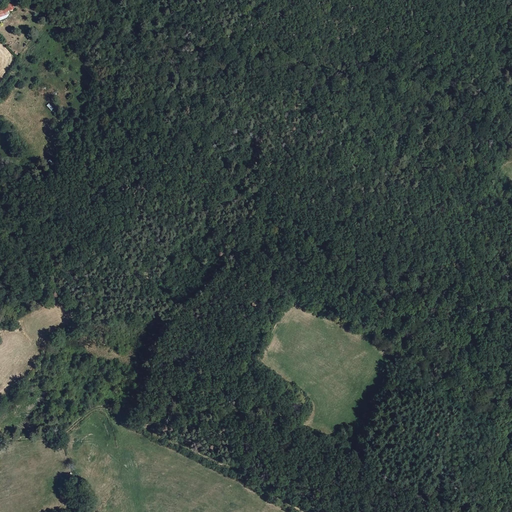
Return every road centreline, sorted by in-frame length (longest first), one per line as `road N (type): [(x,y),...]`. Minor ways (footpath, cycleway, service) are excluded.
road 1 (track): [(0,405),(68,328),(91,318),(187,308),(225,272),(254,215),(261,89),(245,56),(290,0)]
road 2 (track): [(302,511),(110,409),(92,410),(55,436),(0,441)]
